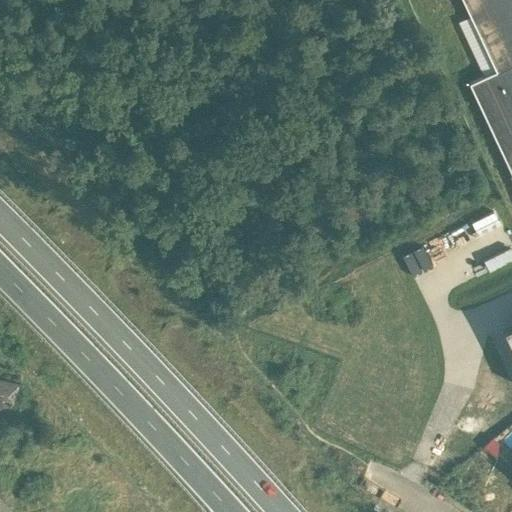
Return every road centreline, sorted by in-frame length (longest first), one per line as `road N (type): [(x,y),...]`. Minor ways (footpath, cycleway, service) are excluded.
road 1 (trunk): [(283,511),(0,216)]
road 2 (trunk): [(0,271),(229,511)]
